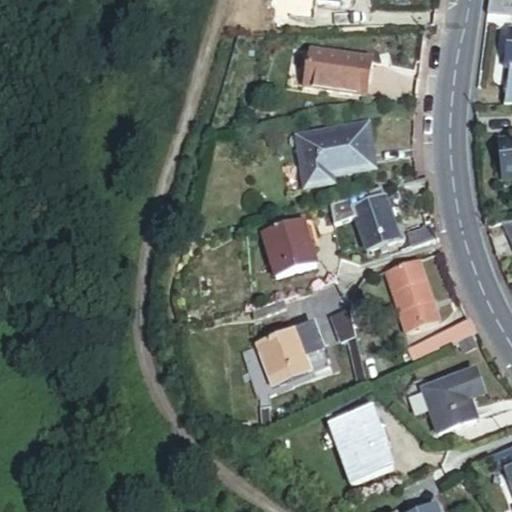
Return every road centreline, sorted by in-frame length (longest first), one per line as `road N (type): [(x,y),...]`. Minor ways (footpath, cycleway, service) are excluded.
road 1 (track): [(272,511),(203,463),(169,418),(143,358),(140,300),(163,190),(221,0)]
road 2 (tertiary): [(464,0),(446,134),(457,239),(511,353)]
